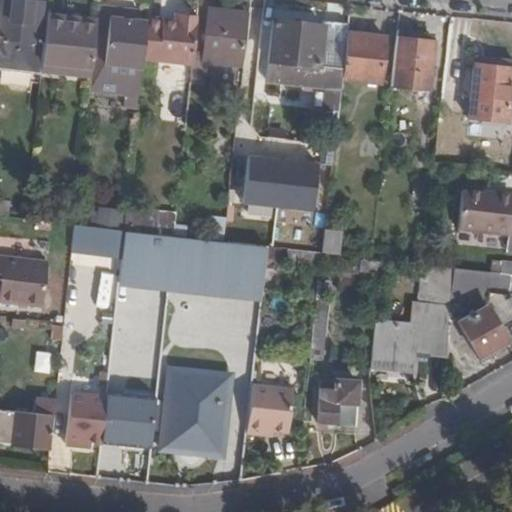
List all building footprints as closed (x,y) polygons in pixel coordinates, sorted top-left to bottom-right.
[(0,0),(0,34),(40,38),(43,0),(0,0)] [(99,4),(98,18),(92,69),(117,72),(124,79),(141,81),(144,58),(147,18),(135,17),(124,16),(124,7),(99,4)] [(135,8),(124,7),(124,16),(135,17),(135,8)] [(206,52),(195,51),(194,63),(191,81),(205,82),(207,59),(244,63),(249,12),(210,7),(206,52)] [(179,20),(148,16),(147,18),(144,58),(194,63),(195,51),(199,14),(180,12),(179,20)] [(98,18),(48,13),(42,69),(92,74),(92,69),(98,18)] [(349,27),(349,22),(324,18),(324,24),(274,18),(267,78),(327,86),(323,117),(338,119),(343,74),(349,27)] [(385,31),(349,27),(343,74),(379,79),(385,31)] [(436,38),(400,34),(394,82),(430,86),(436,38)] [(509,119),(511,93),(511,66),(477,62),(470,113),(509,119)] [(90,89),(140,95),(141,81),(124,79),(117,72),(92,69),(92,74),(90,89)] [(253,80),(240,80),(240,108),(252,109),(253,80)] [(283,141),(287,121),(271,118),(267,138),(283,141)] [(511,130),(505,130),(503,147),(511,147),(511,130)] [(241,206),(313,210),(316,164),(279,162),(280,142),(265,141),(264,155),(243,154),(241,206)] [(511,248),(511,194),(463,189),(459,227),(507,234),(506,247),(511,248)] [(0,199),(0,212),(8,214),(8,200),(0,199)] [(94,219),(119,225),(121,212),(97,207),(94,219)] [(154,230),(175,233),(177,216),(156,214),(154,230)] [(124,247),(126,227),(75,222),(72,247),(93,250),(93,244),(124,247)] [(154,230),(126,227),(124,247),(121,276),(260,293),(265,244),(175,233),(154,230)] [(337,252),(341,232),(326,229),(322,249),(337,252)] [(483,248),(505,249),(506,237),(483,237),(483,248)] [(310,261),(321,262),(322,250),(312,249),(310,261)] [(49,259),(0,253),(0,298),(44,303),(49,259)] [(490,270),(511,272),(511,259),(501,258),(501,259),(492,258),(490,270)] [(414,348),(447,350),(450,295),(452,265),(423,261),(416,324),(414,348)] [(488,298),(486,290),(488,270),(459,266),(452,265),(450,295),(488,298)] [(511,289),(511,272),(490,270),(488,270),(486,290),(488,298),(489,305),(458,321),(480,357),(509,341),(501,327),(511,321),(511,296),(507,289),(511,289)] [(375,320),(372,363),(413,366),(414,348),(416,324),(375,320)] [(61,340),(63,325),(53,325),(52,340),(61,340)] [(35,351),(32,372),(48,374),(51,353),(35,351)] [(448,373),(457,388),(467,382),(458,366),(448,373)] [(228,376),(170,369),(160,449),(218,455),(228,376)] [(319,378),(319,386),(335,387),(335,378),(319,378)] [(335,387),(319,386),(319,421),(357,422),(356,379),(335,378),(335,387)] [(251,380),(245,429),(267,430),(267,425),(288,426),(292,384),(251,380)] [(99,435),(102,435),(107,394),(71,390),(65,440),(91,443),(91,436),(99,438),(99,435)] [(36,410),(54,412),(54,399),(37,397),(36,410)] [(0,435),(51,441),(54,412),(36,410),(0,406),(0,435)]
